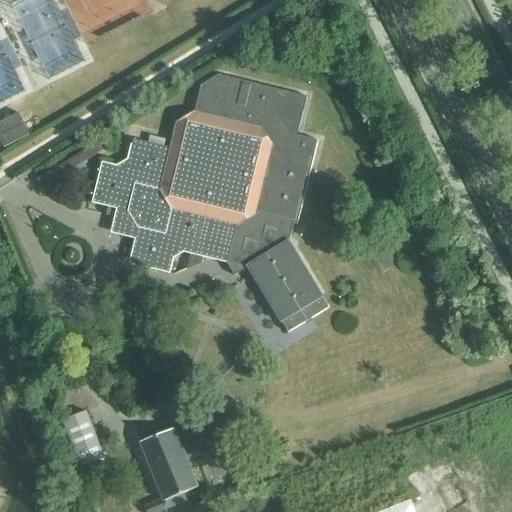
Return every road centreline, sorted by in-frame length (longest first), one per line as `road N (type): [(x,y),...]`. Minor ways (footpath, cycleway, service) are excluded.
road 1 (secondary): [(397,0),(511,227)]
road 2 (secondary): [(511,121),(450,0)]
